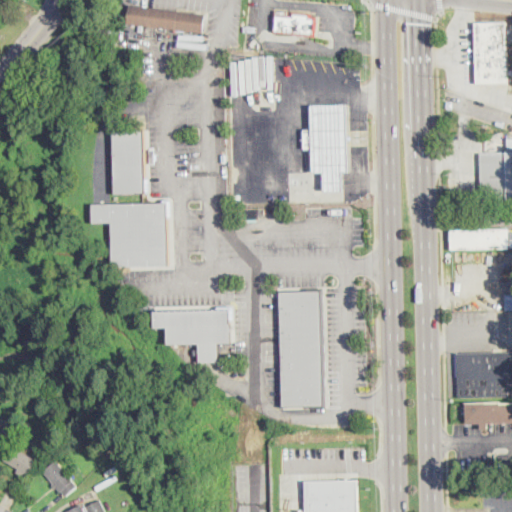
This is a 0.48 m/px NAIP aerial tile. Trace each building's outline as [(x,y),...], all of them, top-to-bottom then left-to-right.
[(130,4),(142,6),(207,14),(204,33),(149,26),(128,24),(130,4)] [(287,17),(294,17),(294,13),(311,14),(311,19),(316,19),(315,33),(277,31),(278,10),(287,11),(287,17)] [(508,83),(478,84),(476,23),(508,22),(509,83),(508,83)] [(314,105),(350,104),(352,171),(346,172),(346,185),(346,190),(327,191),(327,186),(326,172),(316,172),(314,105)] [(148,192),(116,193),(115,131),(147,130),(148,192)] [(511,138),(511,199),(482,200),(481,153),(508,152),(508,138),(511,138)] [(169,202),(170,265),(113,266),(112,222),(94,223),(94,203),(169,202)] [(488,248),(452,249),(452,229),(509,227),(509,248),(488,248)] [(325,406),(283,407),(281,291),(323,291),(325,406)] [(231,309),(231,323),(232,323),(232,343),(219,343),(220,362),(200,362),(200,343),(169,344),(168,327),(156,327),(155,314),(155,311),(231,309)] [(511,396),(459,397),(458,353),(511,351),(511,396)] [(511,401),(511,422),(489,423),(489,429),(482,429),(481,423),(468,423),(468,403),(511,401)] [(64,420),(59,428),(55,425),(57,422),(60,417),(64,420)] [(38,460),(27,477),(19,472),(20,469),(6,460),(15,445),(38,460)] [(79,486),(67,496),(59,487),(56,489),(53,485),(55,483),(45,471),(58,460),(79,486)] [(359,511),(333,511),(307,511),(307,481),(359,479),(359,511)] [(100,498),(107,511),(68,511),(83,504),(84,507),(100,498)]
